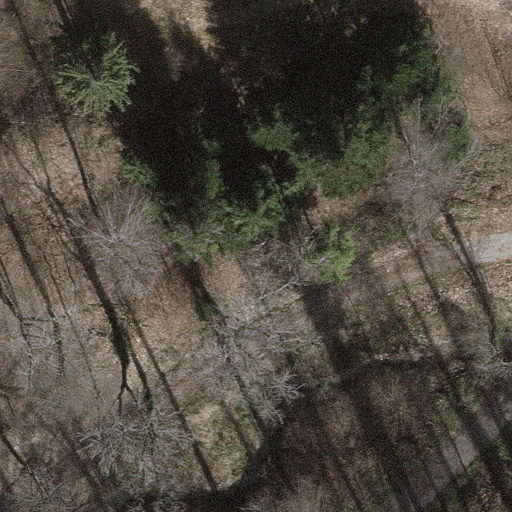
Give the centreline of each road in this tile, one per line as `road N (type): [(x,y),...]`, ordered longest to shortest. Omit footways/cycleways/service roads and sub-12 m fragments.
road 1 (track): [(21,511),(106,428),(301,321),(462,246),(511,239)]
road 2 (track): [(511,394),(403,511)]
